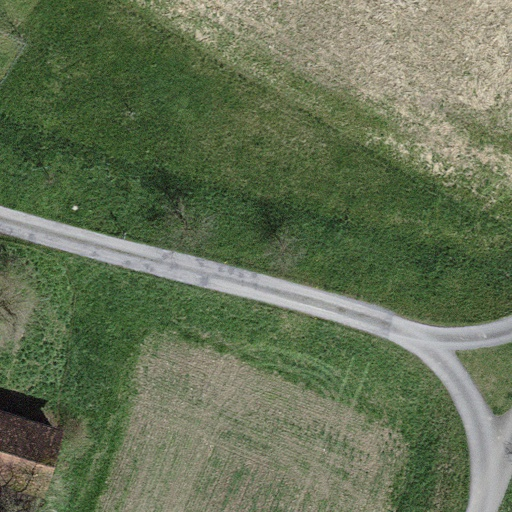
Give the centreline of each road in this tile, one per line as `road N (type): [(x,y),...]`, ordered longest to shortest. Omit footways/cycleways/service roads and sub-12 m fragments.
road 1 (unclassified): [(511,369),(337,307),(0,220)]
road 2 (unclassified): [(471,511),(511,399)]
